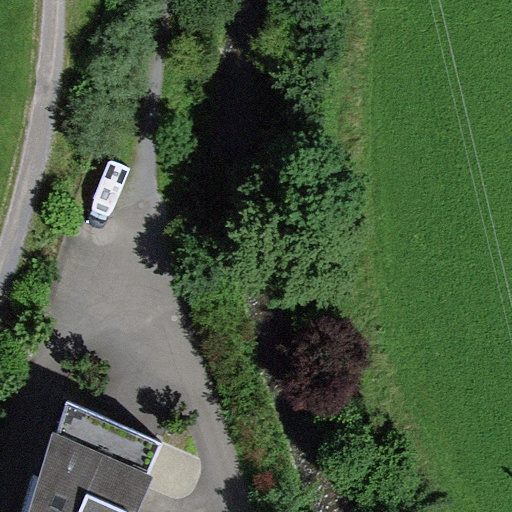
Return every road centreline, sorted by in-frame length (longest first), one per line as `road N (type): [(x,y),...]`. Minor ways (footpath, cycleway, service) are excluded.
road 1 (residential): [(145,181),(157,249),(239,511)]
road 2 (residential): [(60,0),(49,116),(0,272)]
